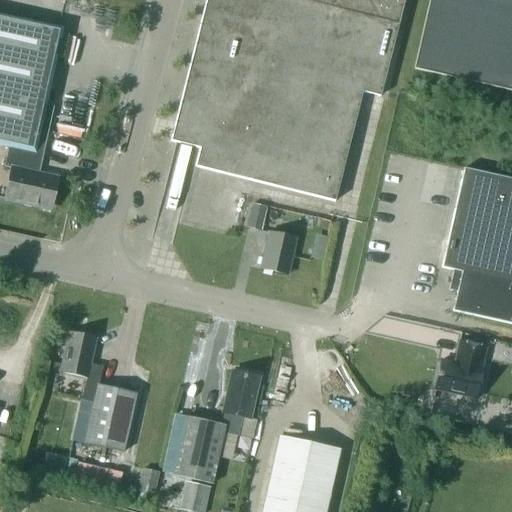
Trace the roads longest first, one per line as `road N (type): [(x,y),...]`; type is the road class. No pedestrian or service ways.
road 1 (residential): [(97,275),(172,0)]
road 2 (residential): [(341,329),(97,275)]
